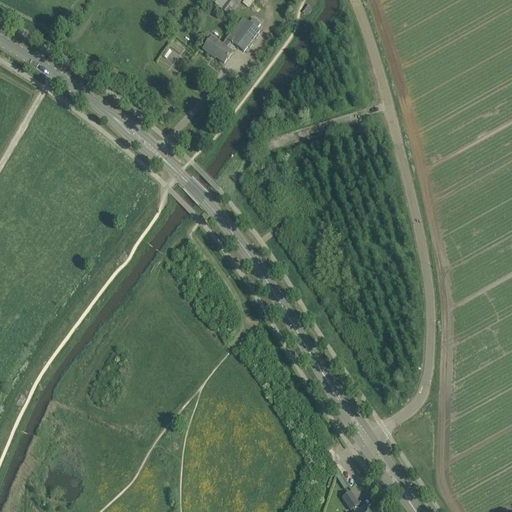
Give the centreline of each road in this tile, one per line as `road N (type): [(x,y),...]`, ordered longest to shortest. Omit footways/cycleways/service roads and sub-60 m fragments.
road 1 (unclassified): [(384,427),(407,414),(426,385),(430,311),(418,226),(354,0)]
road 2 (tertiary): [(323,373),(253,260),(173,168)]
road 3 (tertiary): [(323,373),(363,447),(408,501)]
road 4 (tertiary): [(114,117),(0,42)]
